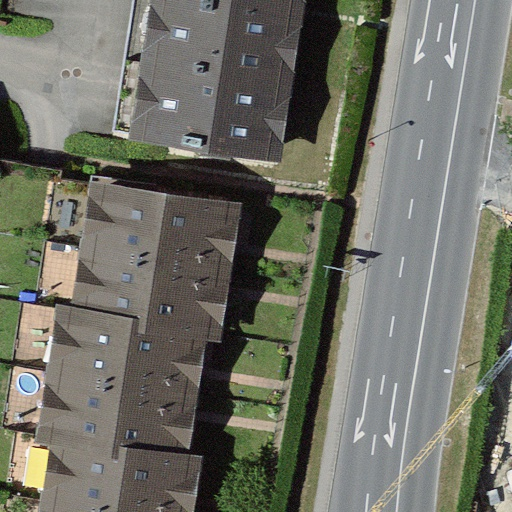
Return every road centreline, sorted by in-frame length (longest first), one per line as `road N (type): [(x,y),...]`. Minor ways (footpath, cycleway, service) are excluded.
road 1 (tertiary): [(391,511),(461,0)]
road 2 (residential): [(0,72),(56,81),(45,149)]
